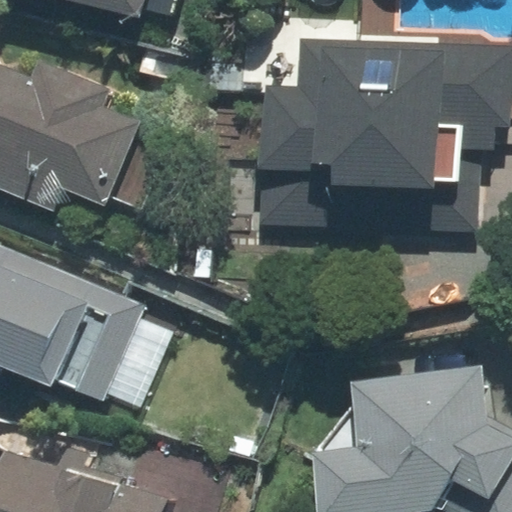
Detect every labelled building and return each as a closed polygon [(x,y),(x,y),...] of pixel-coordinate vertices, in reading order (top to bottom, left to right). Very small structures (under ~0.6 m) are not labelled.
[(175,0),(76,0),(138,14),(140,6),(173,14),(175,0)] [(507,124),(510,51),(302,41),(299,88),(261,86),(257,166),(266,166),(263,221),(478,232),(482,146),(492,146),(493,124),(507,124)] [(0,189),(56,213),(65,192),(107,210),(111,201),(142,214),(172,144),(137,129),(140,121),(102,105),(109,89),(39,59),(31,78),(0,64),(0,189)] [(143,305),(0,244),(0,364),(49,385),(52,378),(103,400),(106,393),(141,408),(175,327),(140,311),(143,305)] [(319,511),(511,511),(511,429),(494,420),(490,384),(483,385),(481,367),(351,382),(353,406),(314,454),(319,511)] [(160,511),(165,499),(5,449),(0,455),(0,511),(160,511)]
